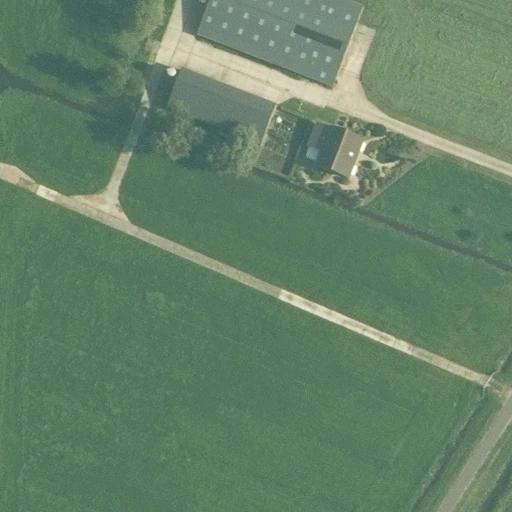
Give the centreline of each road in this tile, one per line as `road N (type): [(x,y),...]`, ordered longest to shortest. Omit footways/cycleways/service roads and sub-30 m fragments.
road 1 (track): [(511,393),(0,171)]
road 2 (track): [(100,210),(179,0)]
